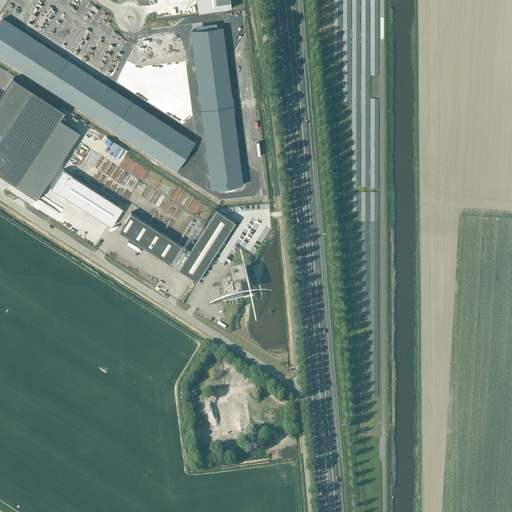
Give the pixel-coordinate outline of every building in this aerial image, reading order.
[(231,0),(195,0),(197,12),(232,7),(231,0)] [(172,38),(151,41),(153,52),(175,49),(172,38)] [(0,131),(1,132),(30,88),(12,77),(0,95),(0,131)] [(1,132),(0,133),(0,174),(35,197),(77,132),(58,120),(64,110),(30,88),(1,132)] [(98,166),(97,181),(93,179),(91,182),(88,184),(115,198),(112,196),(115,195),(116,198),(120,196),(119,195),(122,192),(122,189),(114,181),(120,170),(109,164),(105,172),(101,172),(99,167),(103,168),(105,165),(99,160),(100,156),(85,148),(72,172),(74,174),(77,169),(81,169),(81,166),(87,166),(86,165),(98,166)] [(59,194),(60,193),(111,226),(123,207),(63,169),(51,189),(59,194)] [(38,197),(35,206),(42,208),(43,207),(46,209),(49,202),(56,205),(58,201),(59,201),(61,197),(45,191),(44,196),(43,195),(42,198),(38,197)] [(139,203),(133,212),(138,215),(143,206),(139,203)] [(119,231),(170,263),(169,264),(177,269),(178,269),(197,281),(204,270),(211,259),(235,221),(216,209),(190,250),(131,212),(119,231)] [(226,278),(226,280),(220,282),(224,301),(243,296),(241,285),(248,283),(245,268),(230,271),(230,274),(228,275),(226,278)] [(234,383),(237,382),(234,369),(227,371),(230,381),(233,380),(234,383)] [(236,400),(216,402),(219,436),(215,436),(216,442),(231,441),(230,431),(239,430),(236,400)]
